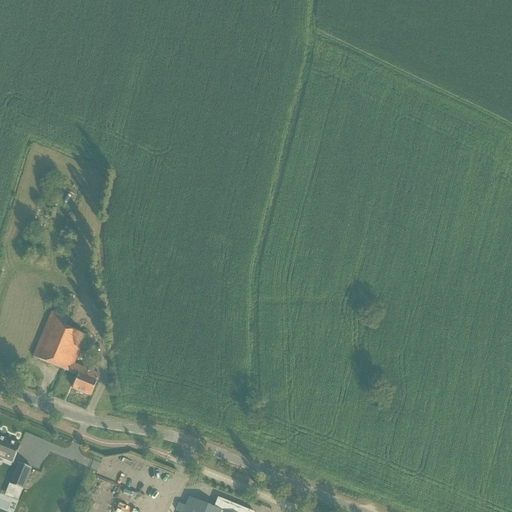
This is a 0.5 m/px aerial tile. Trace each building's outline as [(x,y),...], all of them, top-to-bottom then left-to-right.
[(61,306),(68,309),(70,304),(63,300),(61,306)] [(51,312),(36,348),(33,358),(70,373),(74,364),(75,364),(86,337),(63,328),(67,319),(51,312)] [(74,364),(70,373),(78,376),(72,389),(90,397),(99,375),(93,372),(98,362),(87,357),(82,367),(75,364),(74,364)] [(0,437),(0,455),(4,457),(3,459),(13,464),(20,446),(0,437)] [(18,464),(9,485),(22,490),(31,469),(18,464)] [(250,511),(218,499),(214,509),(189,498),(186,506),(178,503),(175,511),(177,511),(250,511)]
